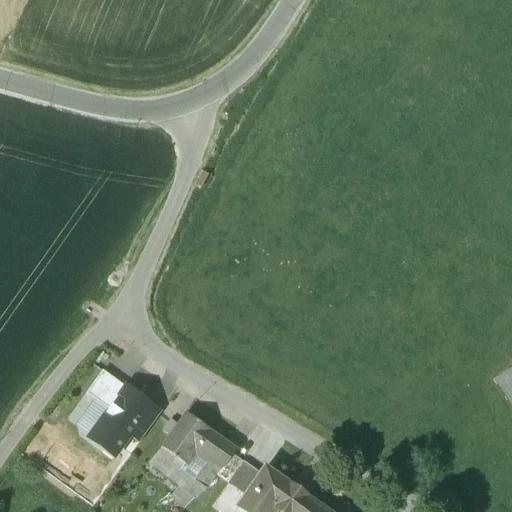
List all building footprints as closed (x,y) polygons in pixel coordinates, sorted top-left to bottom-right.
[(511,370),(496,382),(511,407),(511,370)] [(86,394),(108,410),(125,388),(102,371),(86,394)] [(150,406),(125,388),(108,410),(89,437),(115,455),(125,441),(129,436),(150,407),(150,406)] [(150,407),(129,436),(138,443),(159,414),(150,407)] [(185,414),(176,427),(169,422),(162,431),(169,436),(161,448),(184,465),(194,451),(208,460),(209,461),(223,441),(185,414)] [(223,441),(209,461),(208,460),(199,471),(212,481),(217,475),(233,455),(236,451),(223,441)] [(161,448),(149,464),(194,500),(209,485),(212,481),(199,471),(193,480),(180,471),(184,465),(161,448)] [(217,475),(228,483),(243,462),(233,455),(217,475)] [(228,483),(212,505),(221,511),(235,511),(239,507),(261,475),(243,462),(228,483)] [(81,484),(102,497),(115,478),(94,464),(81,484)] [(289,486),(265,470),(239,507),(245,511),(325,511),(305,498),(306,496),(304,495),(303,496),(291,488),(291,486),(290,485),(289,486)]
